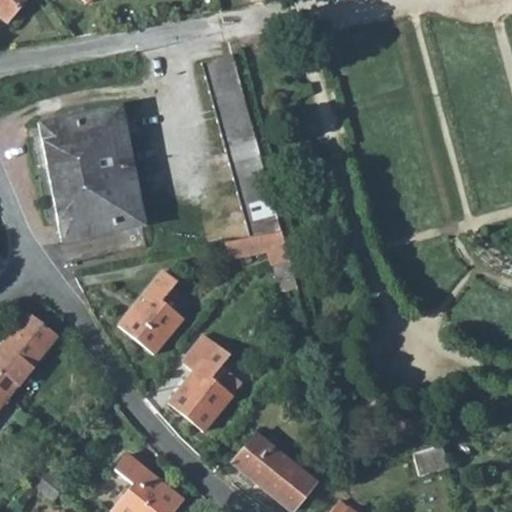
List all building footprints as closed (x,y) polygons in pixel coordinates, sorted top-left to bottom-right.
[(22,0),(0,0),(0,17),(5,21),(22,0)] [(206,81),(237,73),(233,57),(202,64),(206,81)] [(206,81),(210,95),(241,87),(237,73),(206,81)] [(241,87),(210,95),(213,108),(245,101),(241,87)] [(213,108),(217,124),(248,115),(245,101),(213,108)] [(117,106),(36,121),(58,240),(139,226),(117,106)] [(248,115),(217,124),(220,137),(252,130),(248,115)] [(220,137),(224,153),(256,144),(252,130),(220,137)] [(256,144),(224,153),(228,168),(261,160),(256,144)] [(228,168),(232,182),(264,174),(261,160),(228,168)] [(235,196),(269,188),(264,174),(232,182),(235,196)] [(235,196),(239,211),(273,203),(269,188),(235,196)] [(243,227),(277,218),(273,203),(239,211),(243,227)] [(247,240),(281,234),(277,218),(243,227),(247,240)] [(289,262),(281,234),(247,240),(223,244),(226,259),(266,253),(270,265),(274,265),(289,262)] [(274,265),(278,280),(293,278),(289,262),(274,265)] [(173,281),(159,270),(116,324),(150,351),(177,318),(156,301),(173,281)] [(60,346),(26,318),(0,349),(0,394),(11,404),(60,346)] [(229,354),(204,333),(184,357),(196,367),(169,402),(203,430),(241,383),(221,365),(229,354)] [(0,416),(11,404),(0,394),(0,416)] [(314,481),(253,432),(230,461),(290,510),(314,481)] [(442,445),(424,450),(435,469),(446,466),(442,445)] [(410,454),(416,474),(435,469),(424,450),(410,454)] [(113,469),(132,485),(110,510),(111,511),(169,511),(180,500),(126,454),(113,469)] [(37,474),(19,460),(11,471),(28,484),(37,474)] [(53,488),(65,474),(48,461),(37,474),(53,488)] [(28,484),(44,498),(53,488),(37,474),(28,484)] [(352,511),(337,500),(326,511),(352,511)]
